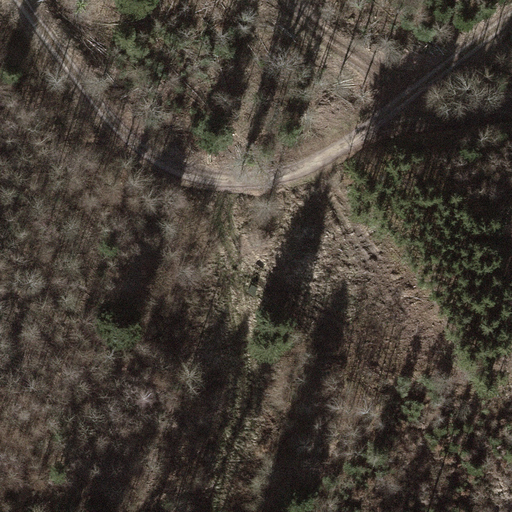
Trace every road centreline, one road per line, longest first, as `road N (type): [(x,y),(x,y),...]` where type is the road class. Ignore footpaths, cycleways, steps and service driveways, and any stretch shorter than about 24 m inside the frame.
road 1 (track): [(22,0),(150,158),(236,182),(301,170),(335,153),(511,18)]
road 2 (track): [(287,0),(411,114),(511,109)]
